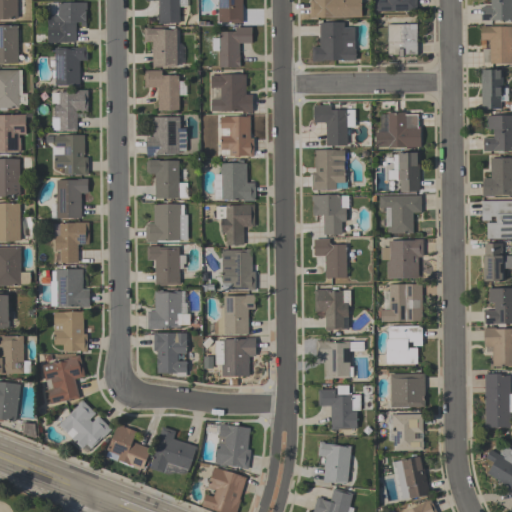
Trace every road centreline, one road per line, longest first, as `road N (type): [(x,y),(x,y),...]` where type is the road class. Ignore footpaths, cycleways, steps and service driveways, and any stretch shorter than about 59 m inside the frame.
road 1 (residential): [(468,511),(454,459),(448,0)]
road 2 (residential): [(282,0),(286,411),(269,511)]
road 3 (residential): [(114,0),(128,393)]
road 4 (residential): [(282,86),(450,88)]
road 5 (residential): [(128,393),(286,411)]
